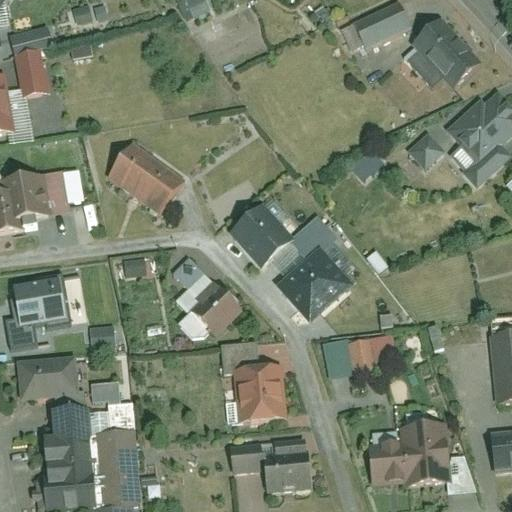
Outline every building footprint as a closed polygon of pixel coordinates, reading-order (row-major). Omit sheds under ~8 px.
[(0,0),(0,49),(6,48),(1,16),(10,0),(0,0)] [(190,22),(209,10),(202,0),(186,0),(179,4),(190,22)] [(371,53),(416,30),(402,2),(357,24),(371,53)] [(482,65),(443,21),(414,48),(453,91),(482,65)] [(52,29),(17,37),(21,56),(57,47),(52,29)] [(47,54),(21,58),(28,99),(54,95),(47,54)] [(8,77),(0,78),(0,135),(18,133),(8,77)] [(511,114),(497,96),(445,138),(472,171),(511,138),(511,114)] [(443,158),(427,140),(408,157),(424,175),(443,158)] [(184,185),(133,148),(107,182),(159,220),(184,185)] [(464,179),(476,194),(511,164),(511,163),(500,149),(464,179)] [(67,173),(30,179),(38,220),(75,213),(67,173)] [(38,220),(30,179),(6,184),(8,198),(0,199),(0,237),(33,231),(32,221),(38,220)] [(292,244),(262,211),(230,240),(259,273),(292,244)] [(332,237),(317,221),(295,243),(310,259),(332,237)] [(352,291),(318,252),(274,290),(308,329),(352,291)] [(147,258),(128,261),(131,280),(150,277),(147,258)] [(208,276),(195,259),(177,273),(190,290),(208,276)] [(64,284),(14,294),(22,338),(73,329),(64,284)] [(247,314),(218,285),(194,309),(223,338),(247,314)] [(113,329),(88,331),(90,358),(115,356),(113,329)] [(321,350),(327,383),(397,369),(391,336),(321,350)] [(511,339),(489,342),(496,409),(511,407),(511,339)] [(75,362),(18,366),(20,404),(77,400),(75,362)] [(286,426),(282,372),(232,376),(236,430),(286,426)] [(94,511),(88,413),(41,416),(46,511),(94,511)] [(142,511),(137,417),(90,419),(95,511),(142,511)] [(451,491),(446,432),(398,436),(399,449),(367,451),(371,497),(451,491)] [(511,437),(489,439),(492,477),(511,476),(511,437)] [(264,453),(230,454),(230,478),(265,477),(264,453)] [(265,462),(267,502),(312,500),(310,460),(265,462)] [(475,498),(464,464),(449,464),(453,501),(475,498)]
